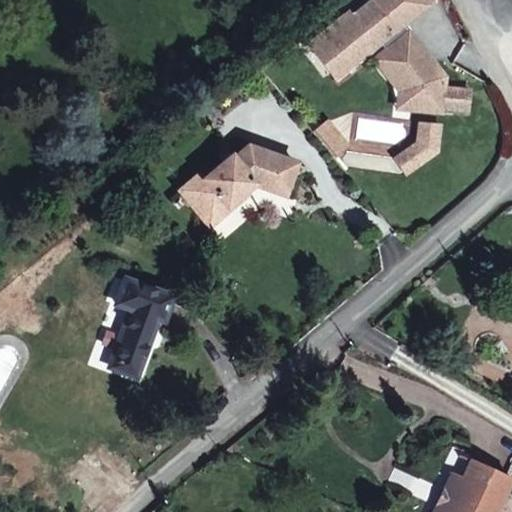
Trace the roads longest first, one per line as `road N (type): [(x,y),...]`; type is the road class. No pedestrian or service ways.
road 1 (residential): [(135,511),(279,375),(505,185)]
road 2 (unknown): [(339,327),(511,432)]
